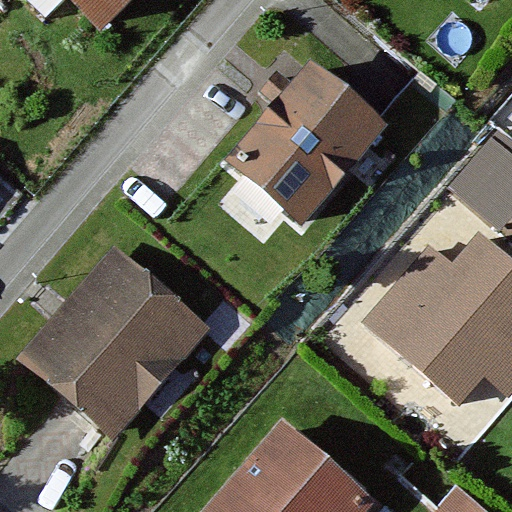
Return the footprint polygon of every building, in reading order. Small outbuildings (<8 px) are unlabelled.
[(68,0),(107,36),(140,0),(68,0)] [(391,126),(312,59),(227,159),(307,226),(391,126)] [(511,205),(511,160),(499,149),(458,195),(489,222),(455,260),(438,245),(368,323),(461,405),(484,380),(511,404),(511,249),(490,231),(511,205)] [(208,333),(107,254),(17,366),(119,446),(208,333)] [(378,511),(390,499),(287,409),(196,511),(378,511)] [(485,511),(455,489),(437,511),(485,511)]
